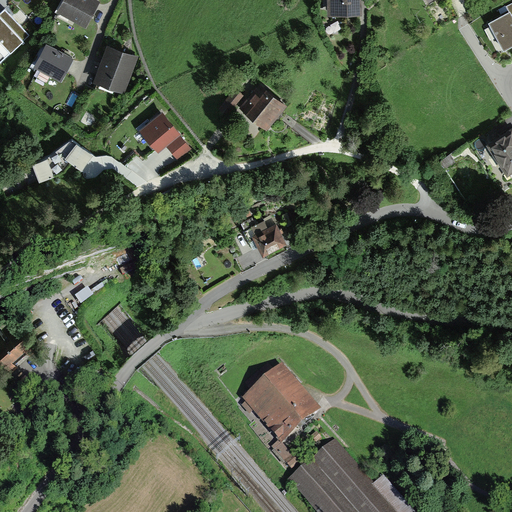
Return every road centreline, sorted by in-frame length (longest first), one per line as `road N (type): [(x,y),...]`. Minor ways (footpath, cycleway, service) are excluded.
road 1 (residential): [(511,321),(379,307),(331,291),(174,327)]
road 2 (residential): [(156,178),(334,145),(418,183),(428,206)]
road 3 (residential): [(174,327),(237,281),(389,211),(428,206)]
road 4 (residential): [(26,511),(131,363),(174,327)]
road 5 (track): [(0,273),(156,178)]
